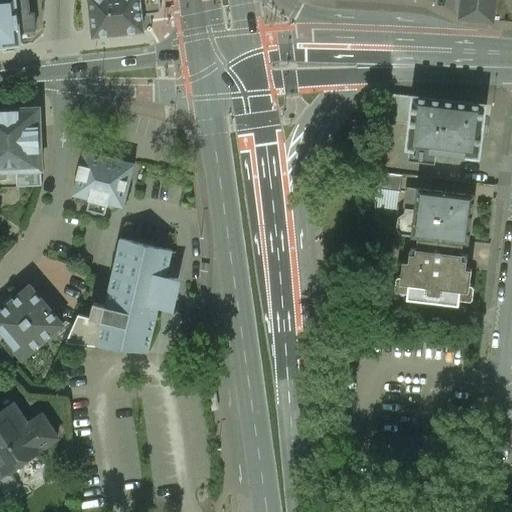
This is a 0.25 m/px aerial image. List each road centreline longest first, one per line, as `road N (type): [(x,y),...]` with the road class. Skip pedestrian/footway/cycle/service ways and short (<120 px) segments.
road 1 (secondary): [(204,86),(268,511)]
road 2 (secondary): [(282,310),(310,131),(370,75)]
road 3 (secondary): [(496,56),(252,51)]
road 4 (secondary): [(282,310),(255,240),(232,84)]
road 5 (secondary): [(282,310),(257,82)]
road 6 (residential): [(0,277),(36,241),(51,203),(61,136),(55,73)]
road 7 (secondary): [(496,56),(421,31),(320,16),(283,0)]
road 8 (secondary): [(299,511),(282,310)]
road 9 (residential): [(511,333),(490,511)]
road 10 (residential): [(55,73),(96,90),(204,86)]
road 11 (residential): [(199,54),(55,73)]
road 12 (secondary): [(370,75),(496,56)]
